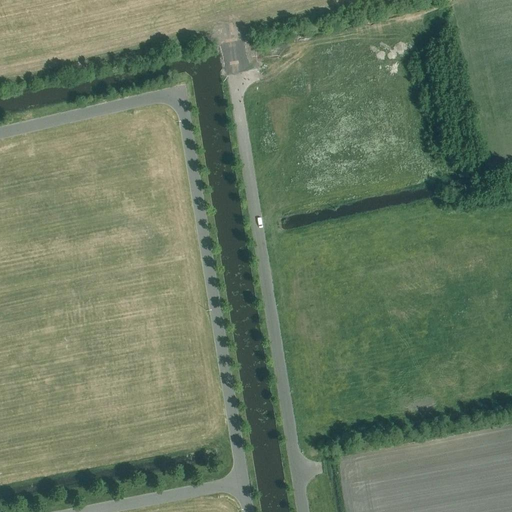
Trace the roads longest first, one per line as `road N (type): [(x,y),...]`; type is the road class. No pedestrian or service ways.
road 1 (unclassified): [(0,133),(181,91),(243,481)]
road 2 (unclassified): [(247,79),(236,81),(297,472)]
road 3 (unclassified): [(243,481),(86,511)]
